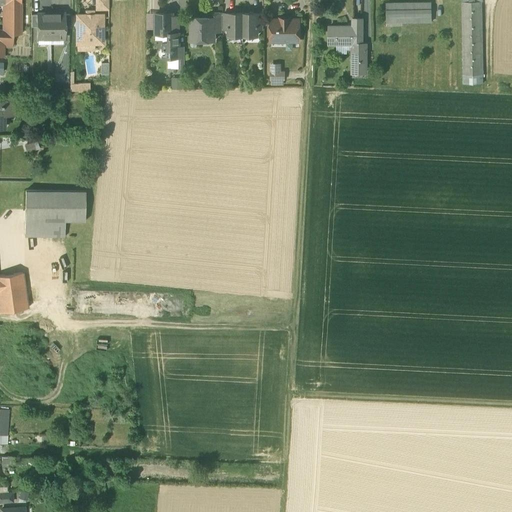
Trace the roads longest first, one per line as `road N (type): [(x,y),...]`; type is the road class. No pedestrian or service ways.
road 1 (track): [(281,511),(306,92)]
road 2 (track): [(511,403),(288,392)]
